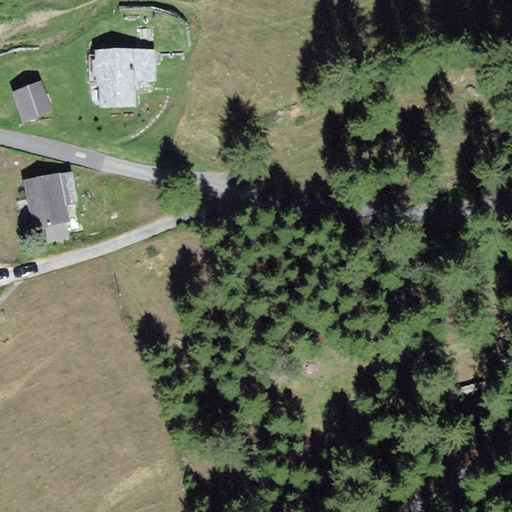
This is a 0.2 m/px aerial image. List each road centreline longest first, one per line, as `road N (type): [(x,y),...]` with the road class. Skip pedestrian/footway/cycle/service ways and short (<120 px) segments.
road 1 (unclassified): [(511,202),(386,214),(0,137)]
road 2 (unclassified): [(410,511),(511,437)]
